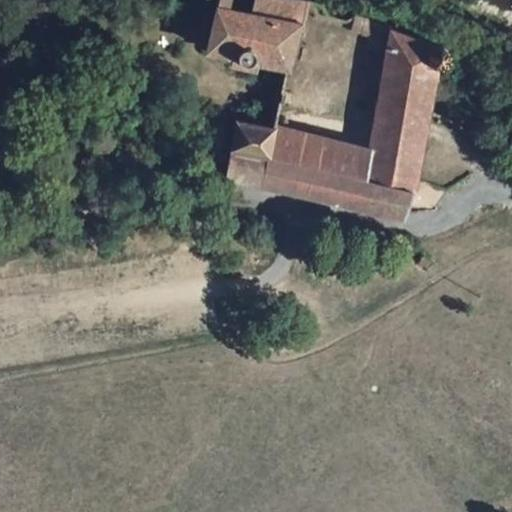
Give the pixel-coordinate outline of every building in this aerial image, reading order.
[(37,0),(38,15),(68,16),(67,0),(37,0)] [(301,25),(305,0),(215,0),(206,49),(234,54),(233,61),(253,65),(254,58),(288,66),(295,25),(301,25)] [(352,29),(361,31),(364,17),(355,14),(352,29)] [(413,187),(416,181),(437,66),(438,66),(440,65),(443,64),(446,62),(447,60),(448,58),(449,57),(449,55),(449,53),(448,52),(448,50),(447,48),(446,48),(446,47),(444,46),(442,44),(439,43),(437,43),(434,44),(364,17),(361,31),(360,32),(369,36),(367,44),(386,51),(370,150),(275,125),(274,128),(236,119),(226,177),(228,177),(261,185),(403,217),(404,216),(413,187)] [(420,262),(427,266),(431,260),(424,255),(420,262)]
